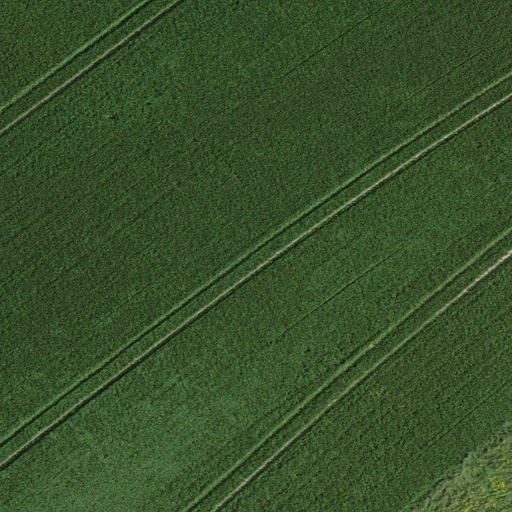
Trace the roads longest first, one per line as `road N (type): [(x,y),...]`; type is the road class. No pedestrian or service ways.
road 1 (track): [(13,0),(200,281),(0,420)]
road 2 (track): [(496,100),(428,0)]
